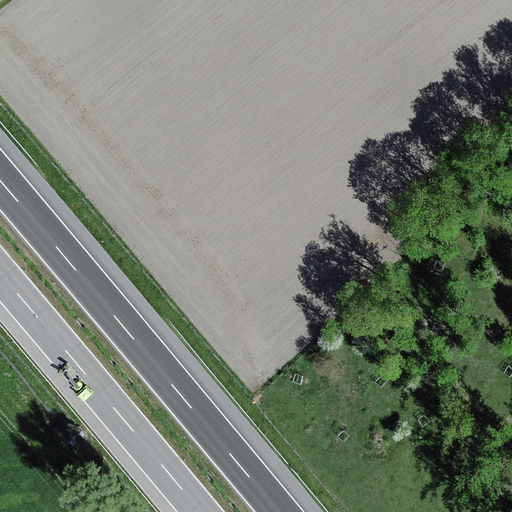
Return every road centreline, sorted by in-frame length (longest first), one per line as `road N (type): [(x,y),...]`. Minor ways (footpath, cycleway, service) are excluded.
road 1 (motorway): [(278,511),(0,180)]
road 2 (motorway): [(0,272),(203,511)]
